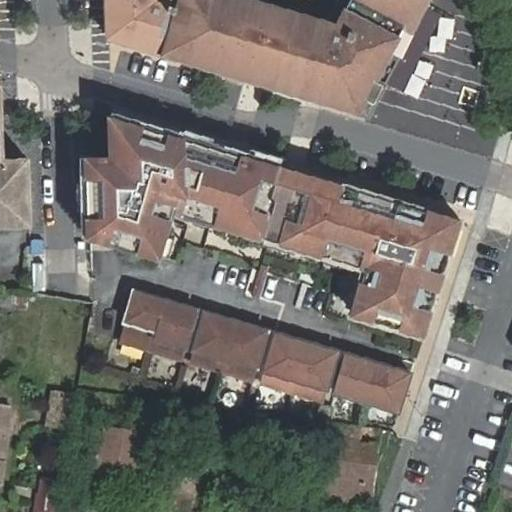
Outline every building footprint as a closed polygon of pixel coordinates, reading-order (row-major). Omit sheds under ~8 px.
[(107,0),(109,32),(363,116),(423,8),(426,0),(340,0),(329,23),(260,0),(107,0)] [(0,227),(29,227),(26,166),(1,166),(0,91),(0,90),(0,227)] [(268,197),(277,172),(279,172),(279,165),(109,114),(111,152),(87,152),(90,231),(154,250),(166,215),(158,212),(163,199),(213,215),(212,218),(240,227),(243,220),(264,227),(274,199),(268,197)] [(373,281),(364,278),(353,310),(424,332),(461,219),(279,165),(279,172),(277,172),(268,197),(274,199),(264,227),(300,239),(298,245),(326,254),(327,251),(377,267),(373,281)] [(182,354),(197,305),(134,286),(119,335),(182,354)] [(189,357),(252,376),(267,326),(204,307),(189,357)] [(323,397),(337,347),(274,328),(259,378),(323,397)] [(397,408),(410,370),(345,350),(333,389),(397,408)] [(70,427),(76,393),(52,388),(45,422),(70,427)] [(0,479),(1,480),(9,402),(0,401),(0,479)] [(173,429),(177,403),(163,401),(159,427),(173,429)] [(137,472),(147,417),(102,409),(92,464),(137,472)] [(370,499),(380,428),(340,423),(330,493),(370,499)]
